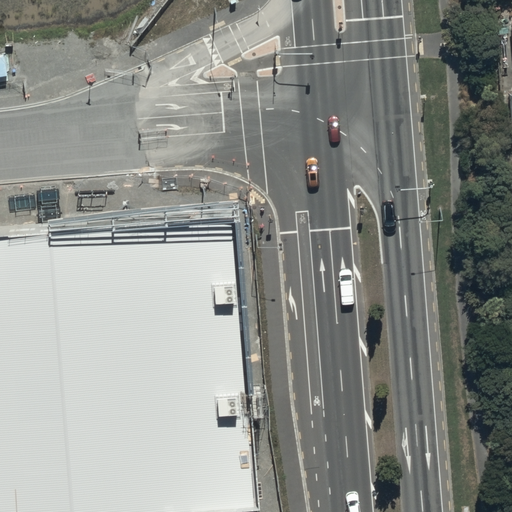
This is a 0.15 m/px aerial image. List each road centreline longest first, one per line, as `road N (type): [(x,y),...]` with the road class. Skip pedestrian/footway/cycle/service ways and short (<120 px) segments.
road 1 (secondary): [(352,511),(311,0)]
road 2 (secondary): [(382,0),(423,511)]
